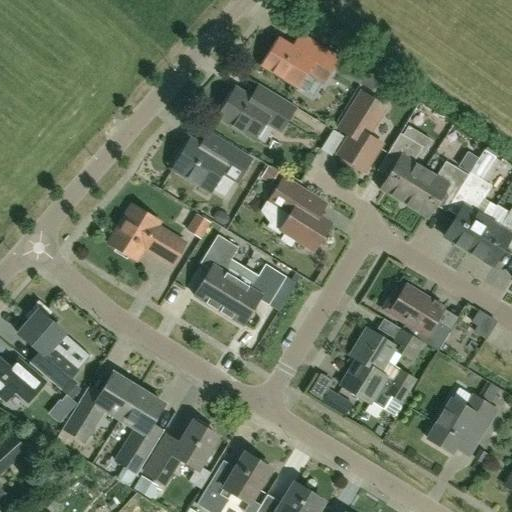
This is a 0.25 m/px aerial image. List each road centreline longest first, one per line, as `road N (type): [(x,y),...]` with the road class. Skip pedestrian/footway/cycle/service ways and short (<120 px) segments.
road 1 (residential): [(262,409),(114,319),(31,243)]
road 2 (residential): [(99,164),(240,0)]
road 3 (residential): [(262,409),(370,232)]
road 4 (residential): [(430,511),(262,409)]
road 5 (residential): [(511,321),(370,232)]
road 6 (residential): [(99,164),(0,83)]
